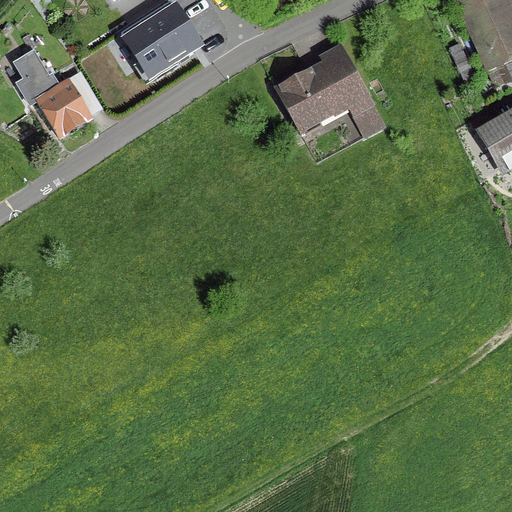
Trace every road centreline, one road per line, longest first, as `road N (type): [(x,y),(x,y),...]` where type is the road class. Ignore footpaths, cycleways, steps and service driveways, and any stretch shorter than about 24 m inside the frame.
road 1 (residential): [(354,0),(199,82),(0,223)]
road 2 (track): [(511,329),(446,383),(230,511)]
